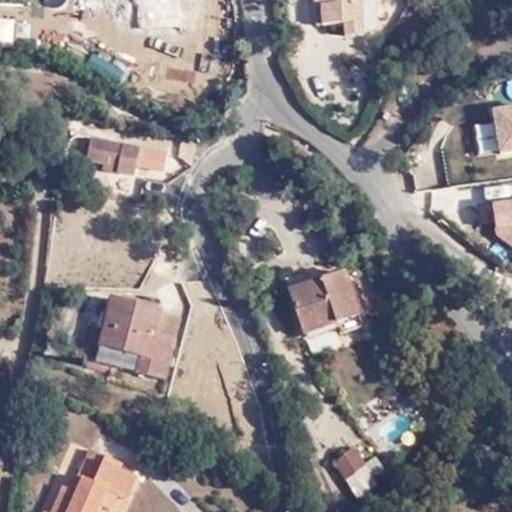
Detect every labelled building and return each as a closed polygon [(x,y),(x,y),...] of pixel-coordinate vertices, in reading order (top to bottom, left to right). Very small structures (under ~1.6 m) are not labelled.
[(178,28),(174,0),(96,0),(98,11),(106,12),(108,23),(137,18),(141,33),(178,28)] [(313,0),(313,27),(340,26),(341,41),(359,40),(357,0),(313,0)] [(284,32),(289,56),(303,52),(303,31),(284,32)] [(511,155),(511,102),(491,104),(495,157),(511,155)] [(162,175),(165,158),(88,150),(85,172),(103,175),(105,166),(117,166),(116,180),(133,182),(134,173),(162,175)] [(131,203),(133,182),(116,180),(113,201),(131,203)] [(511,197),(481,200),(483,225),(497,224),(499,248),(511,247),(511,197)] [(358,316),(342,272),(285,294),(301,337),(358,316)] [(107,317),(103,353),(98,389),(167,396),(173,347),(159,345),(160,327),(160,324),(107,317)] [(174,327),(160,327),(159,345),(173,347),(174,327)] [(98,389),(103,353),(88,350),(83,387),(98,389)] [(493,457),(480,433),(460,443),(474,467),(493,457)] [(339,479),(362,465),(352,449),(330,461),(339,479)] [(96,511),(97,511),(106,511),(113,497),(120,501),(126,493),(130,494),(134,481),(114,472),(114,468),(85,456),(67,500),(58,497),(53,511),(96,511)] [(374,481),(362,465),(339,479),(349,497),(374,481)]
